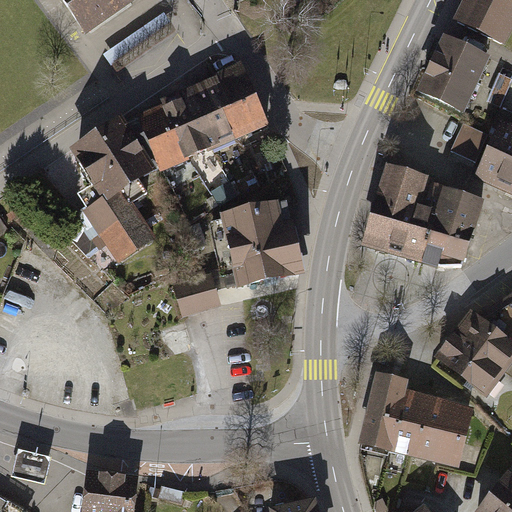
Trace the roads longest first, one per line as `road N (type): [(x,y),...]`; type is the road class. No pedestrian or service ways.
road 1 (tertiary): [(327,443),(148,446),(0,417)]
road 2 (residential): [(230,32),(0,190)]
road 3 (residential): [(322,326),(406,321),(511,252)]
road 4 (residential): [(352,156),(310,138),(271,105),(230,32)]
road 5 (secondary): [(352,156),(431,0)]
road 6 (secondary): [(322,326),(329,237),(352,156)]
